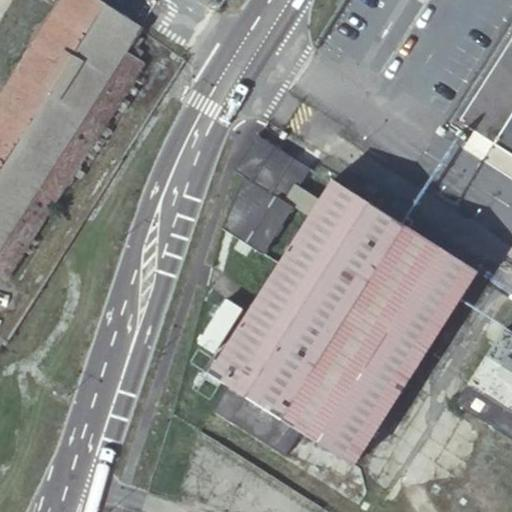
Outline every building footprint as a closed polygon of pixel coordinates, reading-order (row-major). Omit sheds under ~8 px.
[(0,273),(7,278),(145,62),(123,49),(138,26),(97,0),(63,0),(0,101),(0,93),(56,3),(50,0),(18,0),(0,29),(0,273)] [(511,123),(497,148),(511,157),(511,123)] [(259,133),(235,170),(243,175),(224,226),(266,253),(296,206),(290,203),(312,168),(259,133)] [(338,450),(356,462),(478,271),(333,179),(210,370),(230,383),(214,407),(322,476),(338,450)] [(458,400),(511,434),(511,332),(505,328),(458,400)] [(468,505),(478,511),(511,511),(511,470),(496,460),(468,505)]
